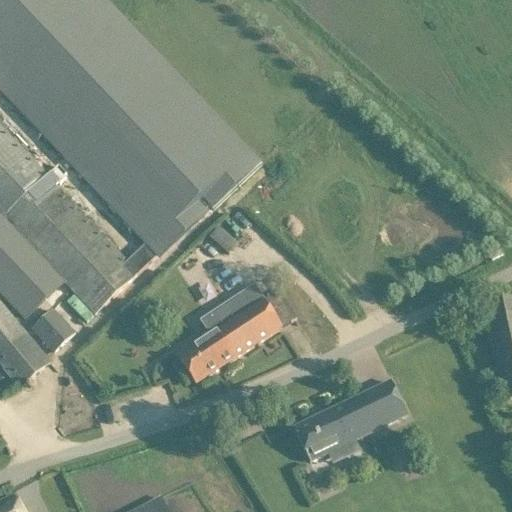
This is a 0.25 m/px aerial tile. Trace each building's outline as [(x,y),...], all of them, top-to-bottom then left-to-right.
[(0,0),(0,93),(145,247),(157,260),(259,162),(105,0),(0,0)] [(147,253),(132,267),(0,128),(0,217),(2,220),(96,318),(156,261),(147,253)] [(0,293),(27,321),(64,285),(2,220),(0,217),(0,293)] [(229,257),(238,246),(219,229),(210,240),(229,257)] [(265,304),(255,288),(197,326),(207,341),(178,359),(196,387),(297,321),(280,294),(265,304)] [(511,402),(511,300),(482,308),(500,385),(502,384),(507,404),(511,402)] [(0,365),(21,390),(51,366),(0,305),(0,365)] [(54,357),(75,336),(53,313),(31,333),(40,343),(54,357)] [(311,464),(407,416),(391,383),(294,431),(311,464)] [(22,511),(15,498),(0,505),(0,511),(22,511)] [(168,511),(162,500),(138,511),(168,511)]
